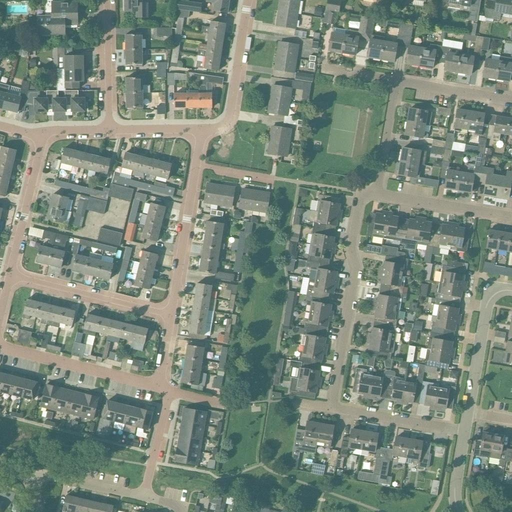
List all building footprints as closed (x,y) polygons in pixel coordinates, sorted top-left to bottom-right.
[(53,2),(52,0),(47,0),(45,0),(45,17),(38,17),(38,35),(65,35),(64,26),(77,26),(77,2),(53,2)] [(136,18),(148,18),(148,3),(142,3),(141,0),(124,0),(125,12),(136,12),(136,18)] [(229,0),(206,0),(206,2),(215,4),(214,11),(227,13),(230,14),(231,5),(229,4),(229,0)] [(282,7),(281,12),(298,15),(300,1),(295,0),(280,0),(279,6),(282,7)] [(341,0),(339,0),(327,0),(326,10),(339,12),(341,0)] [(442,0),(442,3),(449,4),(448,7),(459,9),(459,13),(468,15),(468,18),(467,21),(477,22),(480,7),(481,1),(480,0),(442,0)] [(511,0),(496,0),(496,3),(488,2),(485,17),(498,19),(499,12),(511,14),(511,0)] [(8,1),(8,14),(31,14),(31,1),(8,1)] [(193,13),(195,4),(177,1),(176,10),(189,12),(193,13)] [(188,18),(189,12),(176,10),(175,17),(176,17),(174,28),(176,28),(176,29),(182,30),(184,17),(188,18)] [(336,12),(329,11),(327,24),(334,25),(336,12)] [(295,29),(298,15),(281,12),(280,18),(277,17),(276,26),(295,29)] [(365,31),(368,18),(361,17),(359,29),(365,31)] [(368,18),(365,31),(373,32),(375,19),(368,18)] [(209,34),(224,36),(226,24),(211,22),(210,28),(202,26),(201,32),(209,34)] [(413,26),(406,24),(404,37),(411,38),(413,26)] [(172,28),(157,28),(157,37),(163,37),(163,41),(172,41),(172,28)] [(345,35),(342,53),(355,55),(357,46),(359,32),(346,30),(345,35)] [(342,53),(345,35),(332,32),(330,41),(328,51),(342,53)] [(125,50),(142,50),(142,33),(135,33),(135,36),(126,36),(126,35),(125,35),(125,50)] [(224,36),(209,34),(207,46),(222,48),(224,36)] [(368,48),(367,57),(380,60),(383,41),(384,37),(371,35),(370,39),(368,48)] [(473,55),(480,56),(483,37),(477,36),(473,55)] [(483,37),(480,56),(481,50),(488,51),(490,39),(483,37)] [(442,46),(460,49),(462,43),(443,39),(442,46)] [(383,41),(380,60),(394,62),(397,43),(383,41)] [(279,43),(277,56),(296,59),(298,46),(279,43)] [(429,49),(422,48),(418,66),(432,68),(433,62),(439,63),(442,46),(430,44),(429,49)] [(418,66),(422,48),(408,45),(407,54),(405,64),(418,66)] [(222,48),(207,46),(206,51),(199,50),(198,56),(205,57),(220,60),(222,48)] [(457,73),(460,54),(461,50),(442,46),(439,63),(445,64),(444,70),(457,73)] [(64,48),(64,69),(83,69),(83,56),(72,56),(72,48),(64,48)] [(20,49),(19,56),(22,59),(24,59),(27,57),(28,50),(20,49)] [(142,68),(142,50),(125,50),(126,66),(126,65),(136,65),(136,68),(142,68)] [(474,56),(460,54),(457,73),(470,75),(472,65),(474,56)] [(296,59),(277,56),(275,70),(285,72),(294,73),(296,59)] [(499,61),(495,79),(509,82),(511,66),(511,65),(511,56),(511,57),(511,58),(500,56),(499,61)] [(218,72),(220,60),(205,57),(204,63),(196,62),(196,68),(218,72)] [(495,79),(499,61),(486,58),(482,77),(495,79)] [(83,69),(64,69),(65,89),(79,89),(79,83),(83,83),(83,69)] [(0,108),(3,109),(10,86),(0,83),(0,74),(1,72),(0,71),(0,108)] [(200,75),(212,77),(212,76),(186,72),(186,79),(199,81),(200,75)] [(199,91),(199,107),(211,107),(211,108),(212,108),(212,94),(207,94),(207,83),(211,83),(212,77),(200,75),(199,81),(199,91)] [(126,93),(142,93),(142,76),(136,76),(136,79),(126,79),(126,78),(126,79),(126,93)] [(10,86),(3,109),(16,113),(17,113),(19,104),(20,102),(26,103),(27,95),(28,92),(29,83),(22,82),(21,89),(10,86)] [(304,83),(303,91),(310,92),(311,84),(304,83)] [(272,86),(270,100),(289,103),(291,89),(272,86)] [(47,92),(47,100),(47,112),(47,106),(53,106),(53,112),(65,112),(65,100),(60,100),(60,92),(65,92),(65,91),(47,92)] [(66,91),(65,91),(65,92),(65,100),(65,112),(66,112),(66,106),(72,106),(72,112),(84,112),(84,99),(78,100),(78,92),(78,91),(66,91)] [(199,91),(187,91),(187,94),(187,108),(199,107),(199,91)] [(26,103),(24,112),(26,106),(35,106),(35,112),(47,112),(47,100),(41,100),(41,92),(47,92),(29,92),(28,95),(27,95),(26,103)] [(143,111),(142,93),(126,93),(126,109),(127,109),(127,108),(136,108),(136,111),(143,111)] [(187,108),(187,94),(174,95),(174,109),(174,108),(187,108)] [(289,103),(270,100),(268,113),(287,116),(289,103)] [(451,110),(438,107),(437,114),(449,116),(451,110)] [(407,121),(407,122),(424,125),(429,126),(429,125),(432,113),(427,112),(409,109),(407,121)] [(467,131),(470,112),(457,110),(454,131),(460,132),(460,130),(467,131)] [(470,112),(467,131),(475,132),(474,136),(479,136),(478,143),(479,143),(477,154),(483,155),(486,138),(488,128),(482,127),(484,115),(470,112)] [(488,128),(486,138),(483,155),(484,155),(486,139),(499,141),(500,135),(506,136),(509,120),(509,119),(496,117),(495,122),(489,121),(488,128)] [(407,122),(405,135),(415,137),(426,139),(427,132),(423,131),(424,125),(407,122)] [(270,141),(289,144),(291,130),(272,127),(270,141)] [(445,142),(444,148),(451,150),(454,135),(447,134),(446,142),(445,142)] [(432,146),(444,148),(445,142),(433,140),(432,146)] [(288,147),(289,144),(270,141),(268,154),(286,157),(288,147)] [(443,156),(444,148),(432,146),(430,153),(443,156)] [(0,153),(0,159),(13,162),(16,151),(2,147),(0,153)] [(403,148),(400,161),(417,164),(424,165),(426,152),(423,152),(412,150),(403,148)] [(443,156),(442,161),(449,162),(451,150),(444,148),(443,156)] [(60,163),(72,166),(76,152),(64,149),(60,163)] [(72,166),(84,169),(87,155),(76,152),(72,166)] [(121,168),(133,171),(137,156),(125,153),(121,168)] [(467,174),(460,173),(457,190),(471,193),(475,166),(482,168),(483,155),(477,154),(475,165),(469,164),(467,174)] [(87,155),(84,169),(89,170),(88,176),(94,178),(95,172),(99,157),(87,155)] [(484,155),(483,155),(482,168),(479,181),(486,183),(484,195),(496,197),(499,177),(492,176),(493,169),(483,168),(485,157),(484,156),(484,155)] [(137,156),(133,171),(145,174),(148,159),(137,156)] [(111,160),(99,157),(95,172),(107,175),(111,160)] [(13,162),(0,159),(0,171),(11,174),(13,162)] [(145,174),(156,177),(160,162),(148,159),(145,174)] [(416,171),(417,164),(400,161),(398,175),(419,179),(420,172),(416,171)] [(160,162),(156,177),(168,180),(172,165),(160,162)] [(457,190),(460,173),(453,172),(454,168),(448,167),(444,188),(457,190)] [(0,171),(0,183),(8,186),(11,174),(0,171)] [(128,188),(129,186),(131,180),(130,180),(120,178),(121,174),(114,172),(111,184),(117,186),(122,187),(128,188)] [(499,177),(496,197),(508,199),(510,187),(511,186),(511,172),(507,172),(506,178),(499,177)] [(426,179),(425,185),(434,187),(438,187),(439,181),(431,180),(426,179)] [(142,183),(131,180),(129,186),(141,189),(142,183)] [(55,186),(67,189),(68,183),(56,181),(55,186)] [(79,186),(68,183),(67,189),(78,191),(79,186)] [(152,192),(154,186),(142,183),(141,189),(152,192)] [(110,189),(108,197),(114,198),(117,186),(111,184),(110,189)] [(204,203),(218,205),(221,186),(207,184),(204,203)] [(91,189),(79,186),(78,191),(90,194),(91,189)] [(117,186),(114,198),(119,200),(122,187),(117,186)] [(165,189),(154,186),(152,192),(173,197),(175,189),(166,187),(165,189)] [(221,186),(218,205),(231,207),(234,189),(221,186)] [(128,188),(122,187),(119,200),(125,201),(128,188)] [(90,195),(90,198),(95,199),(101,201),(107,202),(108,197),(110,189),(104,188),(103,192),(91,189),(90,194),(90,195)] [(128,188),(125,201),(130,202),(133,190),(128,188)] [(239,209),(253,211),(256,192),(242,190),(239,209)] [(269,194),(256,192),(253,211),(266,213),(269,194)] [(131,211),(137,213),(140,201),(145,202),(147,196),(136,193),(131,211)] [(53,195),(50,207),(66,211),(69,199),(53,195)] [(319,195),(316,211),(318,212),(341,215),(341,212),(338,211),(339,205),(330,203),(331,197),(319,195)] [(90,198),(89,198),(85,210),(92,212),(95,199),(90,198)] [(101,201),(95,199),(92,212),(98,213),(101,201)] [(76,214),(82,215),(85,202),(79,201),(76,214)] [(107,202),(101,201),(98,213),(104,215),(107,202)] [(147,215),(162,219),(165,207),(150,204),(147,215)] [(63,223),(66,211),(50,207),(47,219),(63,223)] [(239,213),(239,211),(235,210),(235,212),(234,212),(233,218),(241,220),(242,213),(239,213)] [(134,224),(137,213),(131,211),(129,223),(134,224)] [(314,221),(313,228),(325,230),(335,232),(337,220),(340,221),(341,215),(318,212),(316,222),(314,221)] [(366,236),(382,238),(387,213),(383,212),(382,215),(376,214),(375,224),(369,223),(366,236)] [(382,238),(399,241),(401,229),(396,228),(398,218),(392,217),(392,214),(387,213),(382,238)] [(76,214),(73,226),(81,228),(82,228),(84,217),(84,216),(82,215),(76,214)] [(162,219),(147,215),(145,227),(159,231),(162,219)] [(401,229),(399,241),(416,244),(420,219),(416,218),(416,221),(410,220),(408,230),(401,229)] [(420,219),(416,244),(432,247),(435,235),(429,234),(431,224),(425,223),(425,220),(420,219)] [(205,234),(222,237),(224,224),(207,222),(205,234)] [(435,235),(432,247),(439,248),(449,250),(449,246),(453,224),(449,224),(449,227),(443,226),(436,225),(435,235)] [(459,225),(453,224),(449,246),(457,247),(456,251),(466,252),(468,240),(470,231),(458,228),(459,225)] [(40,229),(31,227),(29,235),(38,237),(40,229)] [(157,242),(159,231),(145,227),(142,239),(157,242)] [(325,230),(313,228),(310,244),(335,249),(336,245),(333,244),(334,238),(324,236),(325,230)] [(106,230),(101,229),(98,241),(103,242),(106,230)] [(111,231),(106,230),(103,242),(108,244),(111,231)] [(497,251),(500,232),(489,230),(486,249),(497,251)] [(49,265),(53,250),(52,249),(55,239),(56,239),(57,234),(68,237),(69,237),(44,231),(42,238),(50,240),(48,248),(40,246),(36,262),(49,265)] [(111,231),(108,244),(114,245),(117,233),(111,231)] [(240,232),(239,240),(250,242),(251,233),(249,233),(240,232)] [(500,232),(497,251),(507,252),(510,234),(500,232)] [(117,233),(114,245),(119,246),(122,234),(117,233)] [(291,233),(290,241),(298,243),(299,235),(291,233)] [(222,237),(205,234),(203,247),(220,249),(223,250),(224,244),(221,244),(222,237)] [(239,240),(237,252),(243,253),(248,254),(250,242),(239,240)] [(310,244),(307,261),(320,263),(329,264),(331,253),(334,254),(335,249),(310,244)] [(373,246),(372,253),(380,254),(382,247),(373,246)] [(127,247),(124,259),(129,261),(132,248),(127,247)] [(220,249),(203,247),(201,259),(218,262),(221,262),(222,257),(219,256),(220,249)] [(390,249),(388,256),(396,258),(396,257),(397,252),(398,250),(390,249)] [(53,250),(49,265),(61,268),(63,259),(65,253),(59,251),(53,250)] [(140,263),(155,267),(157,255),(143,252),(140,263)] [(237,252),(235,265),(241,266),(243,253),(237,252)] [(72,271),(85,274),(89,259),(76,256),(72,271)] [(380,268),(380,271),(401,275),(403,266),(406,267),(408,260),(395,258),(394,264),(384,262),(383,268),(380,268)] [(85,274),(97,277),(101,262),(89,259),(85,274)] [(121,271),(126,272),(129,261),(124,259),(121,271)] [(217,269),(218,262),(201,259),(200,271),(199,271),(199,272),(209,274),(216,275),(215,279),(234,282),(235,275),(220,272),(220,270),(217,269)] [(307,261),(306,268),(317,270),(315,279),(328,282),(338,283),(338,279),(336,279),(337,273),(328,271),(329,264),(320,263),(307,261)] [(493,274),(494,263),(484,261),(482,273),(493,274)] [(101,262),(97,277),(109,280),(113,265),(101,262)] [(155,267),(140,263),(137,275),(152,278),(155,267)] [(425,263),(423,280),(429,281),(432,264),(425,263)] [(493,274),(503,276),(505,268),(494,266),(495,263),(494,263),(493,274)] [(441,272),(439,282),(465,287),(466,283),(463,282),(464,276),(454,275),(455,269),(445,267),(442,266),(441,272)] [(511,277),(511,268),(505,268),(503,276),(511,277)] [(126,272),(121,271),(118,282),(123,284),(126,272)] [(401,275),(380,271),(379,277),(382,278),(381,284),(391,285),(390,291),(403,293),(404,283),(400,282),(401,275)] [(152,278),(137,275),(134,287),(149,290),(152,278)] [(309,278),(309,279),(308,288),(307,295),(310,296),(328,299),(329,293),(333,294),(334,288),(337,288),(338,283),(315,279),(309,278)] [(436,299),(449,301),(450,296),(460,297),(461,292),(464,292),(465,287),(439,282),(436,299)] [(197,284),(195,296),(210,299),(212,286),(197,284)] [(227,284),(226,294),(231,295),(236,296),(236,294),(238,286),(227,284)] [(428,285),(422,284),(419,296),(426,298),(428,285)] [(403,293),(390,291),(388,297),(379,296),(378,301),(375,301),(374,305),(400,309),(401,301),(405,302),(407,294),(402,293),(403,293)] [(309,312),(332,316),(333,312),(330,312),(331,306),(327,305),(328,299),(310,296),(307,295),(305,302),(309,302),(309,306),(311,306),(309,312)] [(210,299),(195,296),(193,309),(208,311),(210,299)] [(434,305),(432,315),(459,320),(460,316),(457,315),(458,309),(448,308),(449,301),(436,299),(432,298),(431,304),(435,305),(434,305)] [(36,317),(39,303),(27,300),(22,318),(29,320),(30,316),(36,317)] [(39,303),(36,317),(42,319),(40,324),(46,325),(47,320),(48,320),(51,306),(39,303)] [(384,318),(383,324),(396,326),(397,320),(398,320),(400,309),(374,305),(373,310),(376,311),(375,317),(384,318)] [(47,320),(46,325),(58,328),(60,323),(63,309),(51,306),(48,320),(47,320)] [(286,309),(283,325),(289,326),(292,310),(292,309),(286,308),(286,309)] [(75,312),(63,309),(60,323),(67,325),(66,328),(71,329),(75,312)] [(193,309),(191,321),(206,323),(208,311),(193,309)] [(332,316),(309,312),(308,320),(306,319),(304,329),(316,331),(317,325),(327,327),(328,321),(331,321),(332,316)] [(95,337),(96,332),(99,318),(87,315),(82,334),(95,337)] [(459,320),(432,315),(431,322),(432,322),(430,332),(443,334),(444,329),(454,331),(455,325),(458,325),(459,320)] [(96,332),(108,335),(111,321),(99,318),(96,332)] [(226,325),(226,326),(231,327),(232,320),(224,319),(223,325),(226,325)] [(111,321),(108,335),(107,340),(119,343),(124,324),(111,321)] [(206,323),(191,321),(189,333),(204,336),(206,323)] [(415,321),(413,329),(421,330),(422,322),(415,321)] [(124,324),(119,343),(120,338),(127,340),(126,345),(131,346),(136,327),(124,324)] [(396,326),(383,324),(382,330),(373,329),(372,335),(369,334),(368,338),(394,343),(396,333),(395,332),(396,326)] [(148,330),(136,327),(131,346),(130,348),(143,351),(148,330)] [(304,329),(301,345),(304,346),(326,350),(327,346),(324,345),(326,333),(316,331),(304,329)] [(28,345),(32,333),(19,330),(16,342),(28,345)] [(429,332),(427,349),(453,354),(454,349),(451,349),(452,343),(442,341),(443,334),(430,332),(429,332)] [(32,333),(28,345),(36,347),(37,342),(30,341),(32,333)] [(368,338),(367,343),(370,344),(369,350),(368,356),(378,358),(388,359),(390,360),(391,353),(393,353),(394,343),(368,338)] [(71,356),(89,360),(92,346),(86,344),(86,345),(74,342),(71,356)] [(93,346),(92,346),(89,360),(96,362),(97,357),(90,356),(93,346)] [(186,358),(202,361),(204,348),(187,346),(188,346),(186,358)] [(326,350),(304,346),(302,352),(300,352),(298,362),(315,364),(316,359),(321,360),(322,354),(325,355),(326,350)] [(222,348),(219,364),(225,365),(228,348),(222,348)] [(427,349),(424,365),(437,368),(438,362),(448,364),(449,358),(452,358),(453,354),(427,349)] [(115,360),(116,354),(110,352),(108,359),(115,360)] [(511,353),(505,352),(503,363),(511,364),(511,353)] [(361,365),(363,357),(353,355),(352,363),(361,365)] [(186,358),(184,371),(206,374),(200,373),(202,361),(186,358)] [(144,362),(133,360),(130,370),(138,372),(141,371),(144,362)] [(291,378),(320,383),(321,379),(318,378),(319,372),(314,371),(315,364),(307,363),(298,362),(297,368),(295,368),(291,367),(290,369),(289,377),(289,378),(291,378)] [(368,398),(372,375),(365,374),(366,370),(356,369),(354,383),(360,384),(358,394),(364,395),(364,398),(368,398)] [(206,374),(184,371),(182,383),(181,383),(191,385),(203,387),(204,387),(206,374)] [(372,375),(368,398),(373,399),(373,396),(379,397),(381,388),(387,389),(390,371),(388,371),(384,372),(383,375),(379,374),(379,376),(372,375)] [(390,371),(387,389),(393,390),(391,399),(397,401),(397,404),(401,404),(405,381),(406,379),(395,377),(395,373),(394,372),(390,371)] [(3,374),(0,388),(0,391),(10,394),(15,377),(3,374)] [(223,377),(217,376),(217,379),(214,378),(213,389),(221,390),(223,377)] [(15,377),(10,394),(21,397),(26,380),(15,377)] [(320,383),(291,378),(289,391),(291,391),(290,395),(292,395),(297,396),(302,397),(305,398),(313,399),(315,393),(317,387),(319,388),(320,383)] [(26,380),(21,397),(33,400),(37,383),(26,380)] [(405,381),(401,404),(406,405),(406,402),(412,403),(414,394),(420,395),(422,382),(416,381),(412,380),(412,382),(405,381)] [(434,410),(438,384),(422,382),(420,395),(426,396),(424,405),(430,406),(430,409),(434,410)] [(438,384),(434,410),(439,411),(439,408),(445,409),(447,399),(453,401),(455,388),(449,387),(449,389),(438,387),(439,385),(438,384)] [(54,410),(59,388),(46,385),(41,407),(54,410)] [(59,388),(54,410),(67,414),(72,391),(59,388)] [(72,391),(67,414),(80,417),(85,395),(72,391)] [(85,395),(80,417),(93,420),(98,398),(85,395)] [(105,411),(103,419),(114,421),(119,404),(107,401),(105,411)] [(119,404),(114,421),(125,424),(130,407),(119,404)] [(130,407),(125,424),(136,427),(141,409),(130,407)] [(141,409),(136,427),(148,430),(152,412),(141,409)] [(181,423),(204,426),(206,413),(184,409),(181,423)] [(307,422),(303,443),(308,444),(316,445),(320,425),(319,424),(319,423),(313,421),(313,423),(307,422)] [(179,436),(202,439),(204,426),(181,423),(179,436)] [(320,425),(316,445),(324,447),(332,448),(333,440),(331,440),(332,437),(333,427),(320,425)] [(338,453),(335,467),(342,468),(344,458),(347,458),(348,451),(354,452),(353,454),(360,455),(361,450),(364,432),(351,430),(350,439),(343,437),(341,447),(340,455),(338,455),(338,453)] [(378,435),(364,432),(361,450),(369,452),(368,454),(374,455),(378,435)] [(489,458),(493,435),(483,433),(481,445),(475,444),(473,455),(489,458)] [(493,435),(489,458),(499,460),(498,467),(504,468),(505,461),(508,449),(502,448),(504,436),(493,435)] [(177,449),(199,452),(202,439),(179,436),(177,449)] [(394,448),(392,458),(398,459),(398,456),(406,457),(409,440),(395,438),(394,448)] [(406,457),(405,463),(412,464),(412,462),(418,463),(417,467),(426,469),(429,454),(420,453),(422,443),(409,440),(406,457)] [(294,443),(291,463),(298,464),(300,453),(302,453),(304,445),(294,443)] [(199,452),(177,449),(175,462),(197,466),(199,452)] [(335,467),(338,453),(331,452),(329,466),(335,467)] [(357,479),(378,483),(382,460),(376,459),(373,474),(359,472),(357,479)] [(382,460),(378,483),(380,475),(387,477),(389,461),(382,460)] [(439,481),(433,480),(430,494),(437,496),(439,481)] [(74,511),(78,499),(66,496),(62,511),(74,511)] [(87,511),(89,501),(78,499),(74,511),(87,511)] [(99,511),(101,504),(89,501),(87,511),(99,511)]
